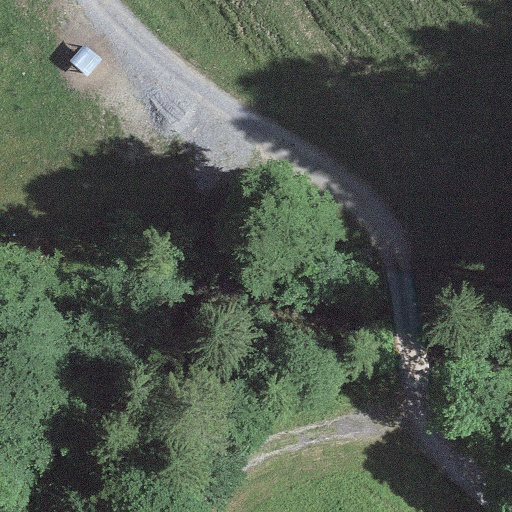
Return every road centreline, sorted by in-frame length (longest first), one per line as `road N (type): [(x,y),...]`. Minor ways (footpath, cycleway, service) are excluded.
road 1 (track): [(511,511),(429,423),(395,260),(347,183),(208,109),(135,56),(96,0)]
road 2 (track): [(429,423),(279,441),(213,475),(190,511)]
